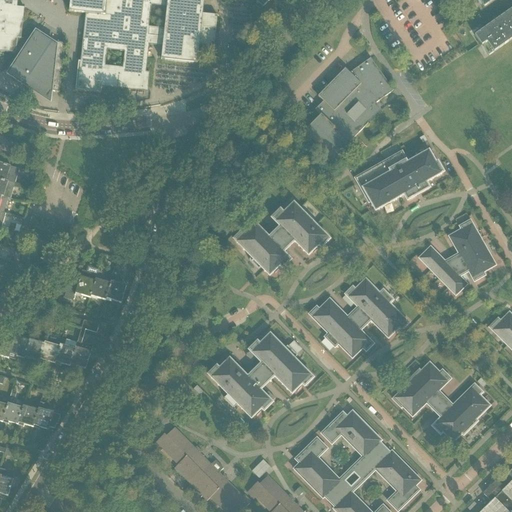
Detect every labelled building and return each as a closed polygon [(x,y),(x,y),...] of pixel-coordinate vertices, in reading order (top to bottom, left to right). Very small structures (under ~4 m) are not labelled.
[(0,0),(0,51),(16,53),(23,53),(8,75),(38,95),(41,96),(43,96),(51,97),(50,97),(51,92),(59,93),(65,44),(55,43),(55,45),(37,32),(31,40),(21,39),(24,8),(17,7),(17,0),(0,0)] [(70,0),(69,12),(85,14),(80,62),(82,62),(80,81),(76,80),(75,90),(101,93),(102,87),(129,90),(129,86),(148,88),(149,73),(145,72),(148,45),(162,47),(161,60),(197,63),(199,45),(214,46),(217,16),(203,15),(204,0),(70,0)] [(511,0),(478,0),(484,7),(493,0),(511,0),(511,9),(474,36),(488,56),(511,39),(511,0)] [(373,106),(376,104),(394,91),(371,59),(349,74),(345,70),(318,97),(323,102),(315,111),(321,116),(303,133),(334,163),(351,145),(349,143),(368,124),(365,121),(377,112),(373,106)] [(274,116),(278,112),(274,107),(269,112),(274,116)] [(376,168),(355,180),(358,185),(359,184),(369,202),(368,202),(368,203),(370,203),(375,212),(403,196),(407,202),(409,201),(409,200),(417,196),(416,195),(420,193),(421,194),(429,190),(425,184),(443,174),(437,164),(435,165),(428,152),(407,164),(401,153),(380,165),(379,163),(375,166),(376,168)] [(0,180),(14,185),(19,170),(9,167),(11,160),(0,156),(0,180)] [(326,172),(331,177),(335,173),(330,168),(326,172)] [(0,196),(10,199),(14,185),(0,180),(0,196)] [(242,232),(233,241),(252,259),(260,267),(259,267),(269,277),(279,267),(282,270),(290,261),(283,254),(285,252),(290,247),(294,242),(308,257),(318,247),(321,249),(329,241),(311,222),(311,223),(303,215),(303,214),(293,205),(283,215),(280,211),(271,219),(280,228),(268,239),(254,225),(244,235),(242,232)] [(28,227),(34,229),(38,217),(32,215),(28,227)] [(34,229),(40,231),(44,218),(38,217),(34,229)] [(40,231),(46,233),(50,220),(44,218),(40,231)] [(46,233),(52,234),(55,222),(50,220),(46,233)] [(52,234),(58,236),(61,224),(55,222),(52,234)] [(430,249),(419,260),(455,297),(466,286),(459,278),(468,272),(474,282),(484,277),(482,274),(495,266),(488,255),(487,255),(481,245),(483,245),(470,222),(459,228),(461,231),(449,238),(459,255),(457,256),(454,258),(456,259),(453,263),(450,260),(447,262),(446,262),(444,263),(430,249)] [(58,236),(63,238),(67,225),(61,224),(58,236)] [(67,225),(63,238),(69,239),(73,227),(67,225)] [(88,267),(86,273),(82,271),(79,282),(69,279),(64,297),(74,300),(75,294),(80,296),(80,298),(81,296),(88,298),(88,299),(89,299),(97,272),(98,270),(88,267)] [(97,272),(89,299),(90,299),(91,297),(96,298),(95,301),(96,301),(96,299),(103,301),(105,302),(110,283),(100,280),(102,273),(97,272)] [(110,283),(105,302),(106,299),(111,301),(110,303),(111,303),(112,301),(119,303),(121,304),(126,287),(125,287),(114,284),(116,278),(112,277),(110,283)] [(316,308),(309,315),(328,335),(325,338),(334,348),(338,345),(352,359),(362,349),(366,352),(373,345),(360,332),(370,321),(388,339),(398,329),(401,331),(408,324),(389,304),(392,301),(383,292),(379,295),(365,281),(355,291),(352,288),(345,295),(358,308),(351,315),(353,316),(349,320),(348,318),(347,319),(329,301),(319,311),(316,308)] [(511,315),(508,312),(500,321),(497,318),(489,326),(504,341),(505,340),(508,343),(506,344),(511,349),(511,315)] [(83,322),(75,351),(70,367),(71,365),(76,367),(76,369),(77,367),(84,369),(85,370),(87,365),(92,347),(81,344),(85,331),(96,334),(99,326),(83,322)] [(4,343),(0,357),(8,359),(8,360),(9,358),(15,360),(15,357),(23,359),(24,360),(28,343),(19,340),(18,339),(20,333),(16,332),(12,345),(4,343)] [(38,362),(39,362),(44,346),(34,343),(34,342),(35,336),(31,335),(28,343),(24,360),(25,358),(30,359),(29,361),(30,361),(31,359),(38,361),(38,362)] [(216,368),(208,376),(227,396),(224,399),(233,408),(237,405),(251,420),(261,410),(264,412),(272,404),(271,403),(275,399),(268,393),(264,396),(260,392),(265,386),(269,383),(274,377),(292,395),(302,385),(304,388),(313,379),(293,360),(296,357),(287,347),(284,350),(270,336),(259,346),(257,343),(249,351),(261,365),(247,379),(229,360),(219,370),(216,368)] [(53,364),(54,365),(61,342),(46,337),(44,346),(39,362),(40,362),(40,360),(46,362),(45,364),(46,362),(53,364)] [(68,367),(70,367),(75,351),(64,348),(65,347),(64,347),(66,341),(62,340),(61,342),(54,365),(55,365),(56,363),(61,364),(60,366),(61,364),(69,366),(68,367)] [(407,386),(392,400),(401,409),(402,407),(412,418),(426,404),(441,419),(432,427),(440,436),(443,433),(453,443),(462,435),(463,436),(477,422),(475,421),(489,407),(479,397),(482,394),(474,386),(452,407),(450,405),(449,406),(440,397),(441,396),(438,392),(450,380),(442,372),(439,374),(429,364),(420,373),(419,372),(405,385),(407,386)] [(16,425),(17,426),(22,409),(12,406),(14,400),(9,398),(7,407),(2,423),(3,423),(3,421),(8,423),(8,425),(9,423),(16,425)] [(31,428),(33,428),(38,412),(27,409),(28,408),(27,408),(29,402),(25,401),(22,409),(17,426),(18,426),(19,423),(24,425),(23,427),(24,425),(31,427),(31,428)] [(38,412),(33,428),(34,426),(39,428),(38,430),(39,430),(40,428),(47,430),(49,431),(50,427),(54,429),(55,429),(56,425),(57,424),(58,425),(60,416),(54,414),(53,414),(43,411),(44,404),(40,403),(38,412)] [(317,459),(326,450),(316,439),(295,460),(299,464),(294,470),(322,499),(324,497),(335,508),(333,510),(334,511),(387,511),(382,507),(377,511),(369,511),(351,494),(375,471),(397,493),(387,502),(397,511),(419,492),(414,487),(420,482),(391,453),(390,454),(379,443),(381,442),(352,413),(346,418),(342,414),(321,435),(331,445),(341,436),(362,458),(339,481),(317,459)] [(192,483),(190,485),(191,486),(193,484),(200,491),(198,493),(207,502),(210,498),(223,511),(237,511),(239,511),(240,511),(241,511),(251,502),(244,496),(243,497),(227,482),(229,480),(224,475),(221,477),(219,474),(221,472),(220,472),(224,469),(215,460),(211,465),(203,458),(204,456),(202,458),(199,455),(202,452),(196,447),(195,449),(174,429),(166,437),(164,435),(154,445),(161,452),(162,450),(178,466),(174,469),(183,478),(185,476),(192,483)] [(4,454),(4,456),(11,458),(13,452),(6,449),(6,450),(4,454)] [(265,460),(253,471),(260,479),(272,468),(265,460)] [(0,494),(6,496),(6,497),(8,497),(11,489),(16,490),(18,485),(20,482),(19,481),(20,480),(13,478),(7,474),(8,472),(0,469),(0,494)] [(305,511),(304,511),(302,511),(296,506),(297,504),(295,506),(292,503),(295,501),(289,495),(288,497),(268,477),(259,485),(257,483),(247,493),(254,500),(255,498),(269,511),(305,511)] [(511,511),(511,481),(505,489),(498,481),(484,495),(491,502),(481,511),(511,511)] [(300,488),(294,493),(298,497),(304,492),(300,488)]
